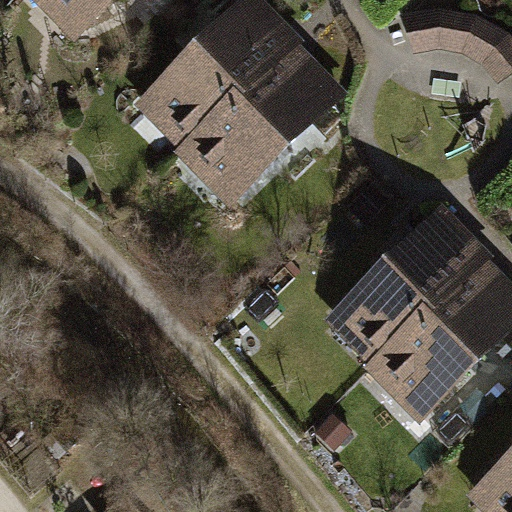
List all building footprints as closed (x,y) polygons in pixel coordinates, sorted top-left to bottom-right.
[(30,0),(68,39),(108,0),(30,0)] [(234,0),(127,102),(173,150),(291,38),(254,0),(234,0)] [(435,12),(398,20),(412,58),(436,54),(462,57),(483,69),(498,88),(511,77),(511,39),(509,36),(476,18),(435,12)] [(166,156),(217,209),(341,91),(291,38),(173,150),(166,156)] [(316,325),(362,373),(480,261),(434,213),(316,325)] [(355,380),(406,432),(511,331),(511,294),(480,261),(362,373),(355,380)] [(511,511),(511,457),(467,501),(478,511),(511,511)]
